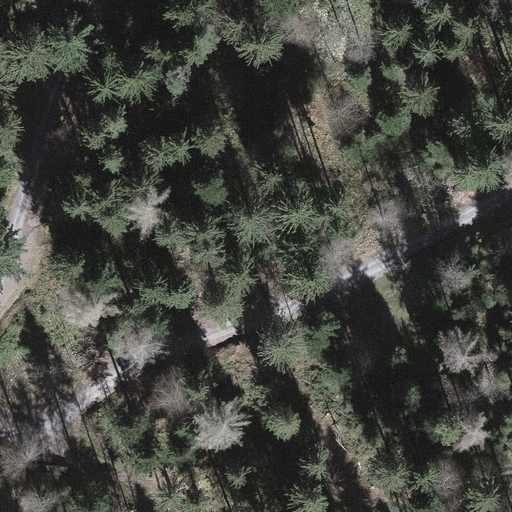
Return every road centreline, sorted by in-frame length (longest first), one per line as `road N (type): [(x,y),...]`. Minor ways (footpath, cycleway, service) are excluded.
road 1 (track): [(0,426),(37,425),(151,377),(511,202)]
road 2 (track): [(103,0),(43,140),(16,250),(0,280)]
